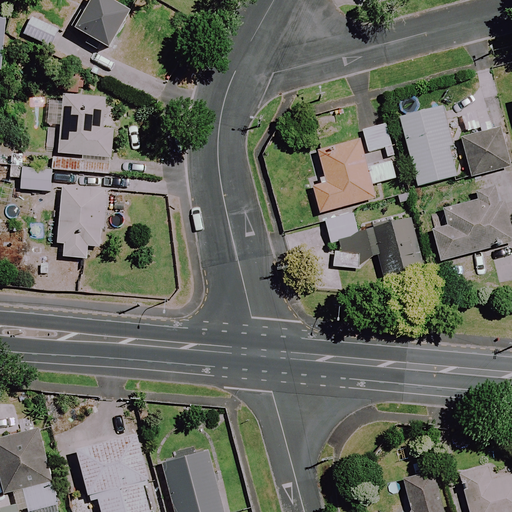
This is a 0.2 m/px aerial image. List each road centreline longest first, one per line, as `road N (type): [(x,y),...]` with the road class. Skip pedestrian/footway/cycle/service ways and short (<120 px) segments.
road 1 (residential): [(260,351),(218,150),(238,64)]
road 2 (residential): [(511,10),(286,70),(238,64)]
road 3 (secondary): [(260,351),(0,331)]
road 4 (secondary): [(511,374),(260,351)]
road 5 (residential): [(302,511),(260,351)]
